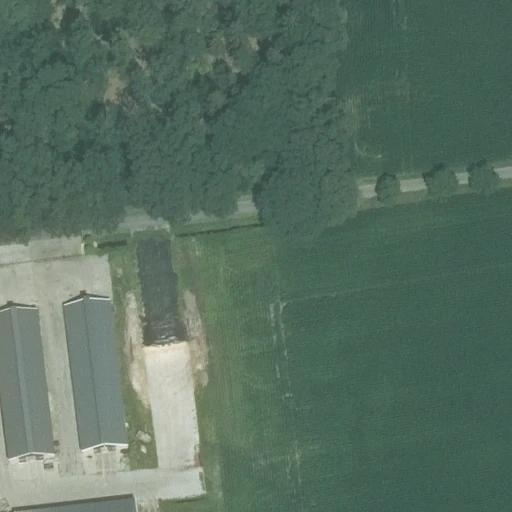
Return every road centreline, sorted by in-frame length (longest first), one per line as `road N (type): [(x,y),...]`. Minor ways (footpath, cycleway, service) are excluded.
road 1 (unclassified): [(0,240),(511,172)]
road 2 (track): [(306,0),(306,199)]
